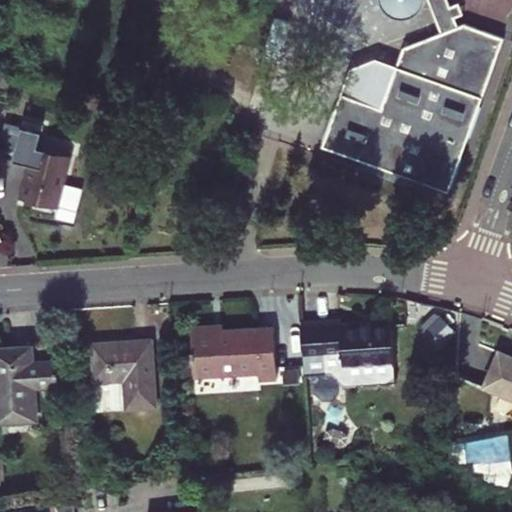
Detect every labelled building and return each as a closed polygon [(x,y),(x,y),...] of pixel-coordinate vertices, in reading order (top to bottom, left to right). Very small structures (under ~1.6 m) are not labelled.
[(382,0),(383,0),(386,9),(391,17),(399,21),(406,24),(413,22),(419,19),(424,15),(429,9),(433,2),(434,0),(382,0)] [(76,155),(46,148),(50,130),(27,125),(19,158),(33,162),(24,197),(63,207),(76,155)] [(350,319),(350,310),(331,311),(334,350),(352,349),(353,359),(409,355),(406,315),(350,319)] [(442,313),(426,327),(440,343),(457,328),(442,313)] [(282,327),(222,331),(221,325),(199,327),(202,376),(267,371),(268,380),(286,379),(282,327)] [(0,405),(39,403),(36,370),(57,368),(56,344),(35,345),(34,330),(0,332),(0,405)] [(133,400),(161,398),(157,332),(98,336),(100,373),(131,371),(133,400)] [(511,402),(511,355),(505,353),(490,395),(511,402)] [(52,504),(53,511),(79,511),(77,501),(52,504)]
